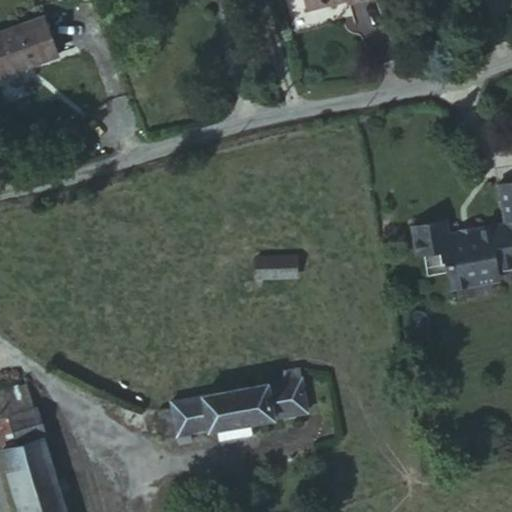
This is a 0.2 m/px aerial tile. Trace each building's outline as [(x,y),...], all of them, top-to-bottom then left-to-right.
[(304,0),(306,5),(312,9),(340,0),(347,0),(348,1),(352,0),(304,0)] [(60,45),(46,4),(0,20),(0,64),(0,66),(60,45)] [(511,190),(505,192),(503,195),(475,200),(464,196),(463,186),(438,190),(442,217),(459,214),(472,219),(474,229),(470,229),(473,248),(499,243),(511,247),(511,190)] [(442,217),(438,190),(430,191),(435,218),(442,217)] [(279,232),(261,233),(261,250),(279,250),(279,232)] [(279,250),(278,252),(321,253),(321,232),(279,232),(279,250)] [(511,247),(499,243),(473,248),(475,255),(511,248),(511,247)] [(256,256),(257,277),(297,277),(297,255),(256,256)] [(183,383),(186,407),(240,398),(270,394),(326,385),(318,336),(293,338),(295,354),(190,369),(192,381),(183,383)] [(7,361),(22,414),(33,411),(21,371),(48,364),(44,350),(7,361)] [(22,414),(50,511),(93,511),(48,364),(21,371),(33,411),(22,414)] [(270,394),(240,398),(242,410),(272,405),(270,394)] [(297,490),(299,511),(306,511),(320,510),(316,488),(297,490)]
